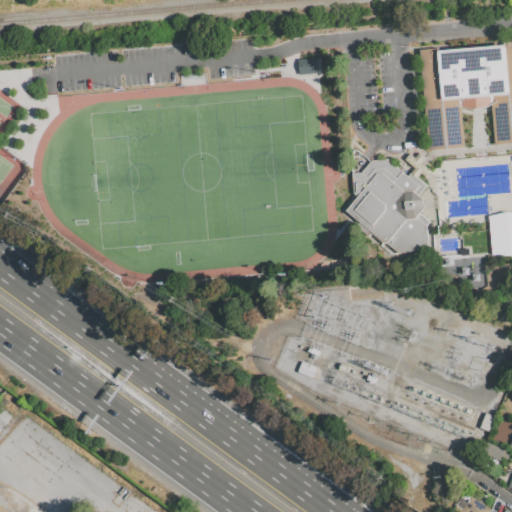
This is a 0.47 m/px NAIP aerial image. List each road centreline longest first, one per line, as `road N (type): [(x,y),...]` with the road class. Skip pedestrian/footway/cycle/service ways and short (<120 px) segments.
road 1 (motorway): [(329,511),(0,268)]
road 2 (motorway): [(0,324),(257,511)]
